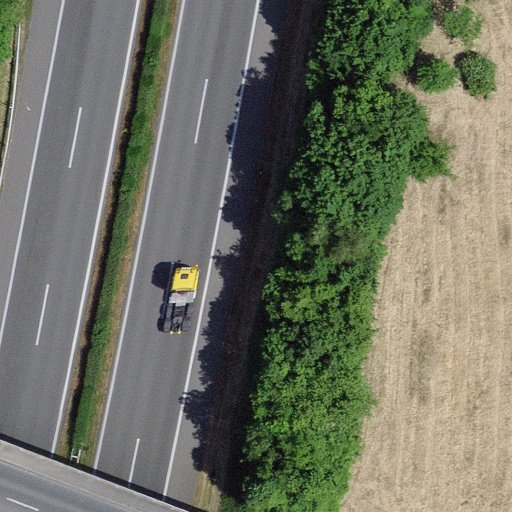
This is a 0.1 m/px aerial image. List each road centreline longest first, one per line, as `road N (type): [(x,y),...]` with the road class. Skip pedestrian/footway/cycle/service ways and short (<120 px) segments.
road 1 (motorway): [(100,0),(3,511)]
road 2 (motorway): [(124,511),(220,0)]
